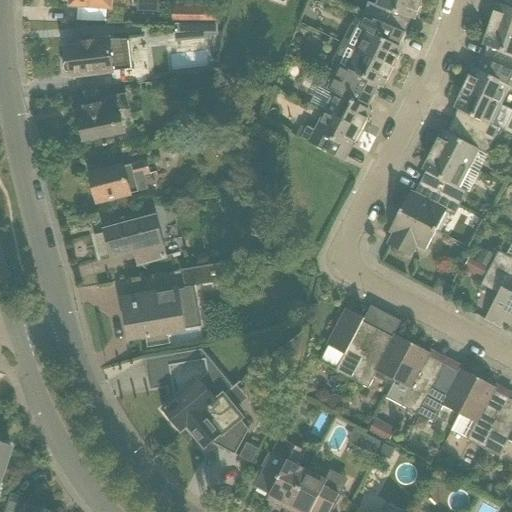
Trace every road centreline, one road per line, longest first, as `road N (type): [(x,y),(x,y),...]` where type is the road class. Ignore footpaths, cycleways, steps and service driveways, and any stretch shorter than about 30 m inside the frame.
road 1 (residential): [(511,356),(354,274),(346,258),(461,0)]
road 2 (residential): [(61,318),(8,119),(5,0)]
road 3 (residential): [(184,511),(127,454),(91,401),(61,318)]
road 4 (residential): [(11,332),(46,437),(111,511)]
